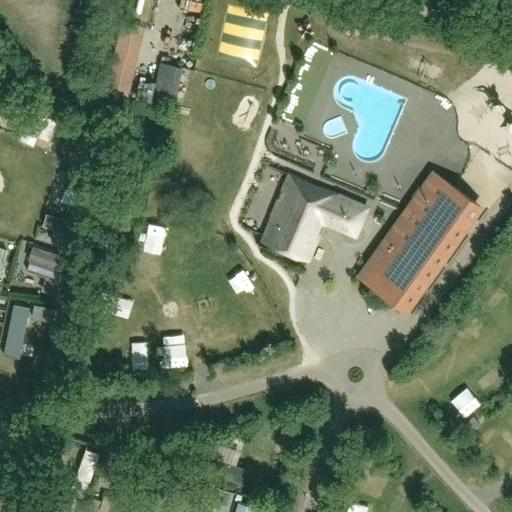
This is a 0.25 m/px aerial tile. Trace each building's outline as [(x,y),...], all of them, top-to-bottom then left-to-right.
[(71,0),(68,14),(92,19),(96,0),(71,0)] [(235,21),(234,31),(271,35),(272,25),(235,21)] [(230,52),(266,55),(267,43),(231,40),(230,52)] [(159,62),(156,74),(179,79),(182,67),(159,62)] [(0,126),(9,105),(0,101),(0,126)] [(39,102),(24,141),(44,149),(59,109),(39,102)] [(435,169),(359,276),(405,309),(477,207),(464,198),(468,193),(435,169)] [(309,259),(319,235),(320,234),(317,233),(321,223),(325,224),(325,222),(353,234),(366,205),(290,173),(272,215),(273,216),(263,240),(309,259)] [(34,256),(30,267),(54,276),(58,266),(34,256)] [(107,295),(102,314),(129,320),(133,301),(107,295)] [(473,413),(482,397),(468,389),(459,405),(473,413)] [(473,416),(464,424),(468,427),(476,419),(473,416)] [(490,417),(474,430),(491,450),(506,437),(490,417)] [(479,423),(476,419),(468,427),(471,431),(479,423)] [(84,448),(68,497),(82,501),(98,453),(84,448)] [(109,510),(115,511),(124,511),(138,469),(123,464),(109,510)] [(140,511),(157,511),(169,473),(154,469),(140,511)] [(184,511),(200,511),(209,486),(194,481),(184,511)]
